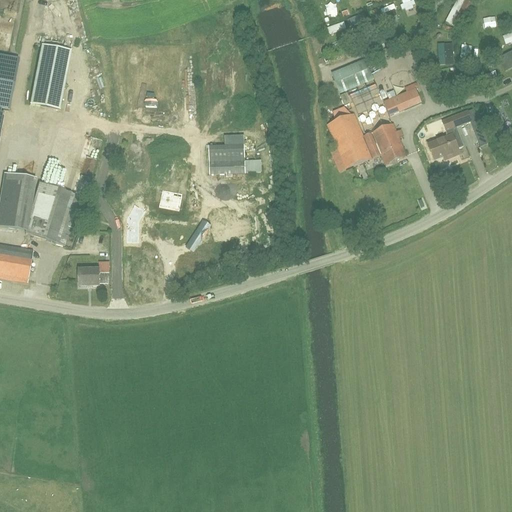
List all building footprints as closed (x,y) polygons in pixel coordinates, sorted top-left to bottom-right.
[(402,0),(404,10),(414,8),(411,0),(402,0)] [(461,29),(472,0),(471,0),(454,0),(446,23),(461,29)] [(393,5),(380,9),(384,20),(397,16),(393,5)] [(453,65),(452,44),(437,44),(438,66),(453,65)] [(461,44),(461,57),(471,58),(472,44),(461,44)] [(40,50),(29,109),(59,115),(71,56),(40,50)] [(511,50),(498,58),(505,71),(511,67),(511,50)] [(18,61),(0,57),(0,109),(8,111),(18,61)] [(374,82),(365,61),(331,75),(340,96),(374,82)] [(496,71),(484,71),(485,80),(496,79),(496,71)] [(384,104),(389,117),(404,111),(398,98),(384,104)] [(447,134),(445,139),(428,146),(435,161),(448,155),(449,159),(460,154),(457,149),(463,146),(455,127),(470,121),(473,128),(480,125),(473,109),(442,122),(447,134)] [(492,116),(500,138),(507,136),(500,113),(492,116)] [(340,174),(353,168),(381,156),(385,167),(407,157),(393,126),(364,139),(354,115),(327,127),(336,149),(330,151),(340,174)] [(226,147),(208,147),(209,176),(245,175),(245,174),(261,173),(261,163),(245,164),(244,146),(226,147)] [(79,197),(41,185),(33,209),(31,208),(36,180),(4,175),(0,199),(0,226),(27,230),(25,235),(64,247),(79,197)] [(158,196),(156,208),(159,209),(158,215),(165,216),(170,217),(177,218),(180,204),(182,204),(185,187),(173,185),(171,193),(162,191),(161,197),(158,196)] [(209,221),(203,223),(209,242),(218,240),(218,242),(242,235),(239,223),(229,226),(226,216),(221,218),(219,213),(208,216),(209,221)] [(32,252),(0,246),(0,278),(26,282),(32,252)] [(99,270),(79,271),(79,288),(99,287),(99,285),(109,285),(109,274),(99,274),(99,270)]
